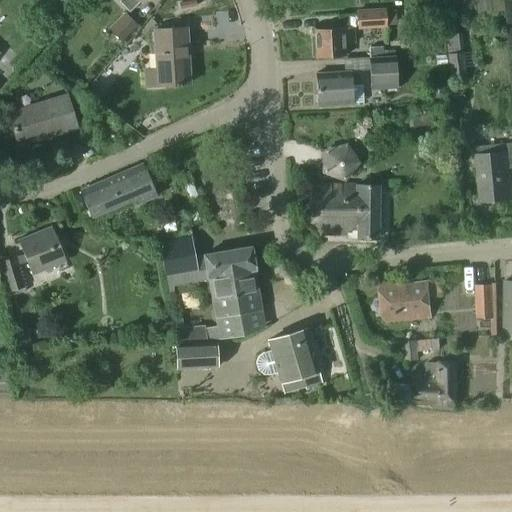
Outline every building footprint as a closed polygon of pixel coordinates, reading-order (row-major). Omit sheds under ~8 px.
[(118,0),(118,1),(130,13),(141,1),(142,2),(143,0),(118,0)] [(383,0),(357,0),(356,0),(357,14),(338,15),(339,27),(357,26),(358,29),(385,27),(384,9),(383,0)] [(122,43),(139,27),(126,12),(109,29),(122,43)] [(145,70),(146,87),(189,84),(185,27),(154,29),(157,69),(145,70)] [(314,29),(315,49),(315,59),(317,59),(317,58),(344,57),(345,57),(344,44),(354,43),(353,27),(314,29)] [(445,35),(446,49),(450,81),(466,79),(463,52),(461,33),(445,35)] [(369,57),(368,57),(368,59),(391,58),(391,57),(389,57),(389,51),(383,51),(383,47),(368,47),(369,57)] [(391,58),(368,59),(369,70),(370,70),(370,86),(392,84),(392,83),(395,83),(394,62),(391,63),(391,58)] [(316,74),(317,106),(352,104),(352,103),(364,102),(363,85),(351,86),(350,72),(316,74)] [(10,114),(19,144),(75,127),(65,96),(10,114)] [(322,173),(345,181),(360,163),(347,143),(323,149),(322,173)] [(511,143),(474,147),(475,155),(479,199),(511,196),(509,173),(511,172),(511,143)] [(156,196),(142,164),(79,190),(90,217),(136,198),(138,204),(156,196)] [(206,219),(192,180),(181,184),(194,223),(206,219)] [(355,185),(321,185),(312,195),(308,196),(308,223),(309,224),(313,225),(319,235),(321,234),(347,234),(347,238),(351,238),(351,239),(357,239),(378,239),(378,185),(355,185)] [(18,241),(32,275),(65,261),(52,227),(18,241)] [(159,244),(164,275),(168,296),(175,295),(173,287),(199,283),(199,282),(207,280),(207,279),(208,279),(217,326),(205,328),(205,327),(183,329),(182,319),(172,319),(173,327),(176,343),(207,341),(219,338),(240,334),(264,328),(261,309),(254,271),(256,271),(251,246),(193,256),(190,238),(159,244)] [(0,261),(0,264),(8,292),(9,296),(26,292),(16,257),(0,261)] [(381,285),(386,323),(431,318),(429,299),(442,298),(439,280),(394,286),(394,283),(381,285)] [(475,285),(477,319),(491,318),(492,337),(497,337),(496,283),(491,283),(491,284),(475,285)] [(268,341),(270,350),(263,353),(258,356),(255,363),(258,370),(263,375),(270,375),(277,372),(280,383),(301,376),(305,390),(322,385),(318,371),(319,371),(306,329),(268,341)] [(401,342),(403,357),(403,363),(419,361),(418,352),(440,350),(439,339),(417,341),(417,340),(401,342)] [(217,342),(174,344),(175,371),(218,369),(217,342)] [(406,378),(405,384),(397,383),(396,391),(391,390),(389,402),(415,406),(454,410),(454,403),(455,399),(455,363),(439,362),(439,364),(427,364),(427,376),(412,375),(410,376),(408,376),(406,378)]
